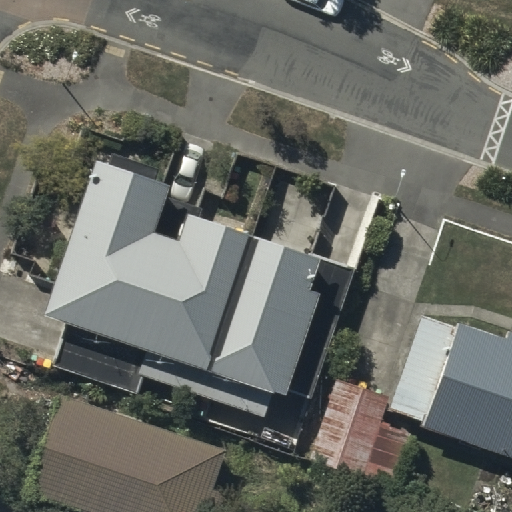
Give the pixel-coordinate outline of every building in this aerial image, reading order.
[(159,183),(101,164),(61,285),(52,311),(69,317),(54,364),(137,391),(143,374),(152,346),(110,332),(156,194),(159,183)] [(197,208),(156,194),(110,332),(152,346),(143,374),(198,392),(251,233),(195,214),(197,208)] [(311,252),(251,233),(198,392),(267,415),(276,388),(310,400),(354,267),(311,252)] [(505,343),(420,314),(386,411),(511,454),(511,333),(509,332),(505,343)] [(384,397),(341,384),(320,452),(388,474),(400,435),(374,427),(384,397)] [(218,452),(59,397),(28,487),(101,511),(211,511),(214,503),(202,499),(218,452)]
